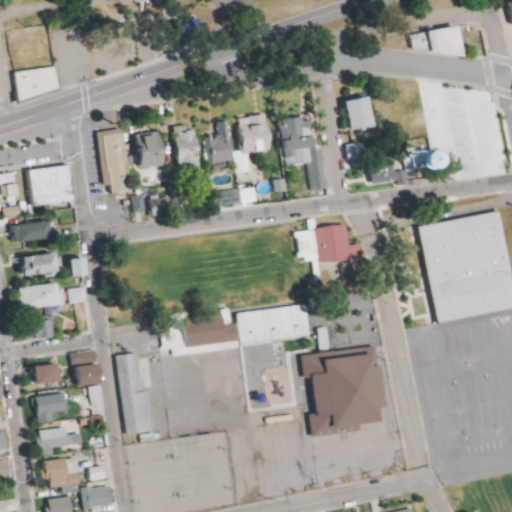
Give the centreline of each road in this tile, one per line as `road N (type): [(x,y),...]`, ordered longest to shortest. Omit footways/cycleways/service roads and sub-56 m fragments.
road 1 (residential): [(88,237),(511,181)]
road 2 (residential): [(77,103),(71,117),(126,511)]
road 3 (primary): [(77,103),(374,0)]
road 4 (residential): [(0,303),(28,511)]
road 5 (residential): [(505,81),(369,64),(320,70)]
road 6 (residential): [(77,103),(249,80)]
road 7 (residential): [(427,480),(269,511)]
road 8 (residential): [(320,70),(341,204)]
